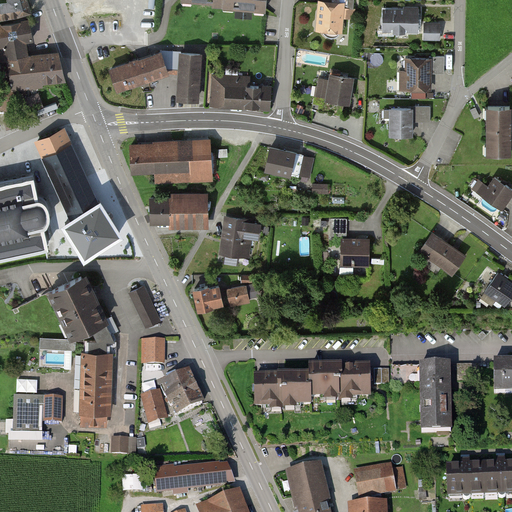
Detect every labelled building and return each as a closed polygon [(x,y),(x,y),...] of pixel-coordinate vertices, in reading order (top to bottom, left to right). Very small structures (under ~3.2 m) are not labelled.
[(0,0),(0,4),(2,17),(32,11),(30,0),(0,0)] [(227,6),(268,9),(268,0),(227,0),(227,1),(227,6)] [(347,1),(333,0),(319,0),(317,30),(344,32),(345,18),(356,19),(357,8),(347,7),(347,1)] [(421,7),(384,7),(384,32),(421,32),(421,7)] [(31,17),(0,21),(0,60),(8,59),(12,82),(0,83),(0,111),(17,109),(16,95),(24,95),(29,112),(46,106),(40,87),(68,81),(59,51),(30,53),(28,40),(37,39),(31,17)] [(442,23),(425,22),(424,39),(442,40),(442,23)] [(179,73),(181,51),(162,49),(111,68),(119,91),(171,73),(179,73)] [(201,99),(204,52),(181,51),(179,73),(177,98),(201,99)] [(433,56),(407,56),(407,69),(401,69),(401,90),(434,90),(433,56)] [(330,79),(320,77),(317,95),(352,101),(357,76),(331,72),(330,79)] [(254,75),(213,73),(212,105),(271,108),(273,84),(254,84),(254,75)] [(511,104),(490,105),(489,152),(511,152),(511,104)] [(433,105),(415,105),(415,121),(433,121),(433,105)] [(414,108),(392,107),(391,136),(414,136),(414,108)] [(96,203),(64,132),(38,144),(70,215),(96,203)] [(213,137),(131,143),(133,173),(156,171),(157,183),(216,179),(213,137)] [(299,151),(272,145),(267,169),(294,175),(299,151)] [(37,174),(0,181),(0,258),(53,247),(48,224),(52,220),(53,213),(52,206),(49,200),(45,197),(41,195),(37,174)] [(481,178),(474,187),(506,208),(511,199),(511,187),(496,176),(490,184),(481,178)] [(170,196),(151,196),(151,222),(172,222),(172,228),(208,228),(207,192),(170,192),(170,196)] [(101,205),(63,229),(85,262),(122,239),(101,205)] [(264,219),(225,214),(220,254),(251,258),(253,239),(262,240),(264,219)] [(348,217),(331,216),(331,234),(342,234),(348,234),(348,217)] [(469,255),(435,231),(420,252),(454,276),(469,255)] [(348,234),(342,234),(342,261),(370,262),(370,235),(348,234)] [(113,319),(89,271),(49,291),(73,339),(72,342),(83,342),(83,350),(116,351),(115,337),(108,322),(113,319)] [(511,300),(511,279),(501,273),(488,292),(508,306),(511,300)] [(260,281),(228,288),(232,305),(264,297),(260,281)] [(212,284),(195,288),(200,311),(227,305),(222,285),(212,287),(212,284)] [(147,285),(131,292),(147,328),(163,321),(147,285)] [(160,343),(141,343),(141,372),(160,372),(160,343)] [(116,351),(83,350),(81,425),(110,425),(110,413),(114,413),(116,351)] [(511,361),(496,362),(497,393),(511,392),(511,361)] [(310,372),(256,374),(257,409),(314,407),(314,403),(355,401),(355,399),(376,398),(374,365),(309,367),(310,372)] [(450,365),(422,366),(424,432),(452,432),(450,365)] [(193,370),(165,383),(181,417),(208,405),(193,370)] [(163,391),(141,395),(148,424),(169,419),(163,391)] [(15,398),(14,435),(43,435),(43,422),(60,422),(60,398),(15,398)] [(131,438),(114,439),(114,455),(131,455),(131,438)] [(393,463),(356,470),(362,501),(399,494),(397,483),(406,482),(404,468),(395,470),(393,463)] [(324,464),(289,473),(299,511),(332,511),(331,504),(334,503),(324,464)] [(511,466),(448,469),(450,501),(511,497),(511,466)] [(232,484),(223,467),(173,474),(172,470),(156,472),(159,490),(168,489),(168,492),(232,484)] [(251,511),(243,489),(198,506),(200,511),(251,511)] [(390,511),(389,502),(350,505),(350,511),(390,511)]
